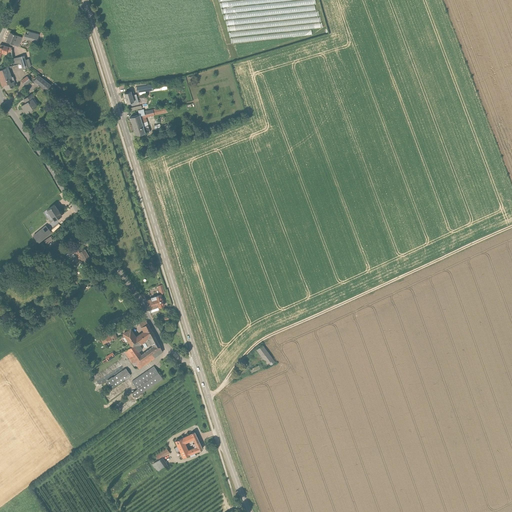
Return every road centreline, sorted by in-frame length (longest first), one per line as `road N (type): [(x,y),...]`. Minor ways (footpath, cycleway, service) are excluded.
road 1 (secondary): [(196,360),(84,0)]
road 2 (track): [(207,395),(263,338),(511,226)]
road 3 (tertiary): [(196,360),(184,361),(164,344),(0,94)]
road 4 (secondary): [(248,511),(196,360)]
